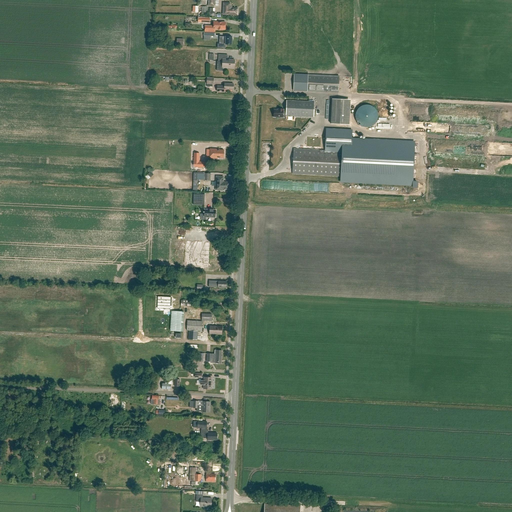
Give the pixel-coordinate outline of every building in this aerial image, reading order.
[(237,15),(237,14),(238,13),(238,12),(237,12),(238,8),(230,8),(230,3),(223,3),(223,14),(230,15),(231,15),(232,15),(237,15)] [(226,22),(214,22),(214,26),(205,26),(205,32),(215,33),(215,29),(219,29),(219,30),(222,30),(222,29),(225,29),(226,22)] [(217,43),(217,48),(225,48),(225,44),(231,45),(232,37),(225,36),(222,36),(221,44),(217,43)] [(234,68),(234,60),(227,59),(228,55),(219,55),(218,61),(217,61),(217,71),(222,71),(222,68),(234,68)] [(339,93),(340,76),(295,74),(294,91),(339,93)] [(233,90),(233,84),(225,84),(225,86),(217,86),(217,91),(224,92),(224,90),(233,90)] [(348,124),(349,99),(330,99),(330,123),(348,124)] [(313,117),(314,102),(286,100),(286,110),(283,110),(283,109),(278,109),(278,110),(274,110),(274,117),(285,117),(286,116),(313,117)] [(377,123),(372,104),(354,109),(359,128),(377,123)] [(326,129),(325,150),(293,149),(292,174),(341,176),(341,181),(412,185),(414,142),(351,139),(352,130),(326,129)] [(224,158),(224,150),(219,150),(219,149),(210,149),(210,158),(217,159),(217,158),(224,158)] [(204,162),(199,162),(199,157),(194,157),(194,167),(204,167),(204,162)] [(228,189),(228,188),(229,188),(229,186),(228,185),(228,182),(222,182),(222,177),(216,177),(215,190),(223,190),(223,189),(228,189)] [(200,214),(200,220),(205,220),(205,217),(216,218),(216,210),(213,210),(213,209),(210,209),(210,210),(204,210),(204,212),(203,212),(204,212),(204,214),(200,214)] [(206,265),(208,242),(184,239),(182,263),(206,265)] [(158,297),(157,308),(170,309),(170,297),(158,297)] [(170,310),(170,330),(182,331),(182,311),(170,310)] [(202,331),(202,330),(202,322),(202,321),(187,320),(187,321),(187,330),(189,330),(189,340),(196,340),(197,331),(202,331)] [(221,351),(215,350),(215,353),(206,353),(205,362),(211,362),(211,363),(221,364),(221,351)] [(198,381),(198,384),(201,384),(201,385),(204,385),(203,389),(211,389),(211,385),(212,385),(212,383),(211,383),(211,378),(204,377),(204,381),(201,380),(201,381),(198,381)] [(171,390),(171,384),(172,384),(172,380),(165,380),(165,383),(162,383),(162,389),(171,390)] [(151,399),(150,404),(154,404),(158,404),(160,404),(160,400),(158,400),(159,396),(152,395),(152,399),(151,399)] [(197,412),(210,412),(210,402),(194,401),(194,408),(197,408),(197,412)] [(217,435),(217,434),(217,433),(208,433),(208,430),(207,429),(206,428),(207,422),(198,421),(197,428),(201,428),(201,438),(207,438),(207,440),(217,440),(217,437),(217,436),(217,435)] [(201,481),(201,474),(195,474),(196,468),(190,467),(189,481),(201,481)] [(215,482),(215,475),(214,475),(214,474),(206,473),(206,482),(215,482)] [(211,507),(211,498),(203,498),(203,494),(196,494),(196,502),(201,502),(201,506),(204,507),(204,509),(205,509),(207,510),(208,509),(208,507),(211,507)]
